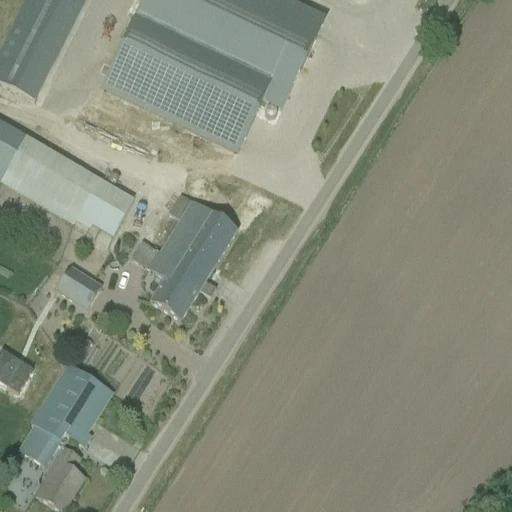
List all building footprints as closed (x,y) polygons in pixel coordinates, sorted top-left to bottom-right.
[(0,89),(34,106),(86,0),(25,0),(0,52),(0,89)] [(265,0),(145,0),(102,92),(237,156),(261,105),(280,114),(322,27),(265,0)] [(112,240),(132,206),(0,128),(0,185),(71,227),(74,222),(89,231),(90,228),(112,240)] [(228,230),(179,200),(167,218),(178,225),(157,257),(140,246),(130,264),(161,284),(148,307),(162,315),(179,326),(197,298),(205,303),(211,293),(203,288),(236,235),(228,230)] [(85,314),(99,290),(68,272),(54,296),(85,314)] [(32,374),(0,355),(0,356),(0,388),(17,399),(32,374)] [(90,440),(85,438),(111,397),(94,387),(66,369),(28,430),(32,432),(29,439),(18,456),(43,471),(63,439),(82,452),(90,440)] [(51,511),(64,511),(82,484),(70,476),(78,464),(63,454),(34,500),(51,511)]
